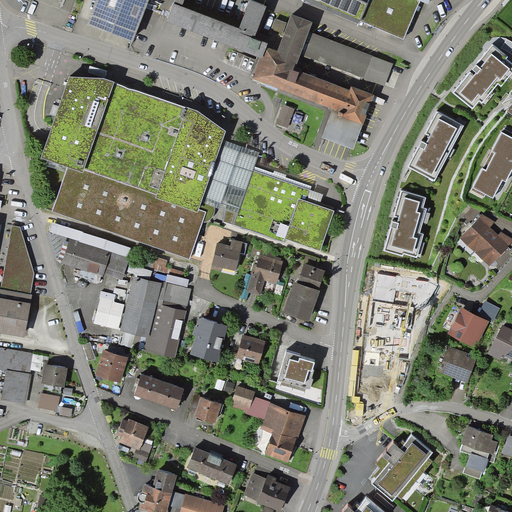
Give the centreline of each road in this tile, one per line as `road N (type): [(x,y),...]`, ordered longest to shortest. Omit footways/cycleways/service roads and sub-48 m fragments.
road 1 (residential): [(0,26),(196,80),(295,149),(371,179)]
road 2 (residential): [(87,388),(9,144)]
road 3 (residential): [(87,388),(317,483)]
road 4 (secondary): [(483,0),(435,63),(371,179)]
road 5 (residential): [(331,435),(351,436),(411,407),(441,407),(511,428)]
road 6 (secondary): [(371,179),(341,349)]
road 7 (residential): [(201,294),(341,349)]
road 8 (residential): [(133,511),(87,388)]
